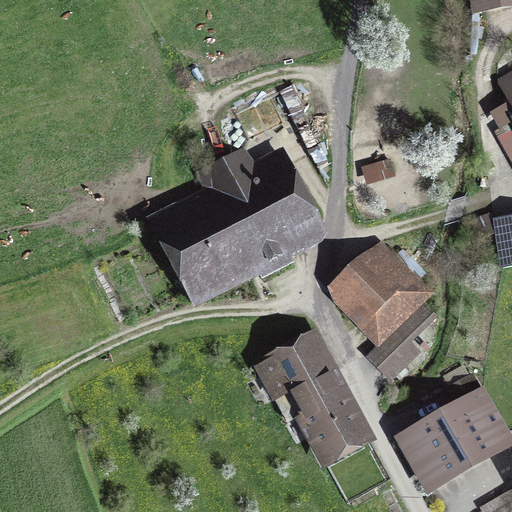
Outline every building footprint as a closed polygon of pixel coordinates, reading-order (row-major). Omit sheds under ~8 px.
[(511,73),(498,82),(511,106),(511,73)] [(162,219),(199,289),(320,226),(287,164),(253,180),(239,153),(208,170),(222,197),(188,214),(184,207),(162,219)] [(370,166),(375,181),(394,175),(389,160),(370,166)] [(511,221),(496,224),(503,268),(511,266),(511,221)] [(341,282),(343,284),(332,294),(378,344),(430,294),(380,244),(341,282)] [(422,303),(368,356),(390,378),(412,357),(401,346),(431,317),(433,314),(432,313),(422,303)] [(310,341),(258,369),(284,418),(301,409),(326,455),(362,436),(310,341)] [(402,440),(429,489),(509,444),(471,378),(448,391),(457,409),(402,440)] [(511,511),(511,500),(509,494),(480,508),(482,511),(511,511)]
